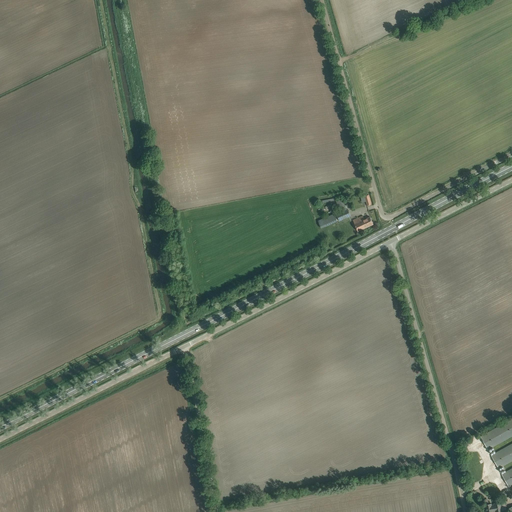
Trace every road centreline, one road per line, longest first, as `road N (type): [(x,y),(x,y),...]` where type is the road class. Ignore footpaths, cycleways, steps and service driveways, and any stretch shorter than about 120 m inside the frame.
road 1 (primary): [(0,427),(511,166)]
road 2 (track): [(100,0),(159,316),(0,399)]
road 3 (unclassified): [(0,439),(391,242)]
road 4 (unclassified): [(468,511),(391,242)]
road 5 (unclassified): [(386,217),(321,0)]
road 6 (track): [(216,511),(182,347)]
road 7 (track): [(478,0),(339,61)]
road 8 (unclassified): [(386,217),(511,155)]
road 9 (unclassified): [(391,242),(511,181)]
